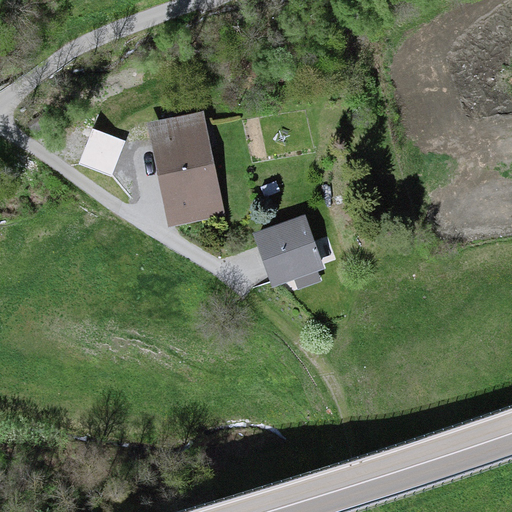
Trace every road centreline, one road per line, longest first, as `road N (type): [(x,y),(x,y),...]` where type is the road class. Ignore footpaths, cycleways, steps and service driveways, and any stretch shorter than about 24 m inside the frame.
road 1 (trunk): [(266,511),(511,432)]
road 2 (residential): [(0,103),(84,42),(201,0)]
